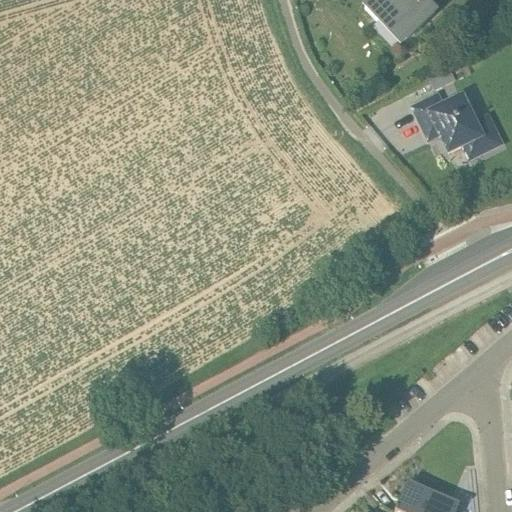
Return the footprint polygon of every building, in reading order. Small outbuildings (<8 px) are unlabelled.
[(374,0),(363,11),(378,26),(383,20),(405,43),(436,13),(426,2),(427,0),(374,0)] [(433,94),(455,83),(450,72),(428,82),(433,94)] [(441,110),(436,99),(412,111),(424,134),(434,129),(448,156),(462,149),(468,162),(499,147),(492,132),(479,138),(461,101),(441,110)] [(424,511),(430,499),(404,488),(394,511),(424,511)] [(430,499),(424,511),(454,511),(456,510),(430,499)]
